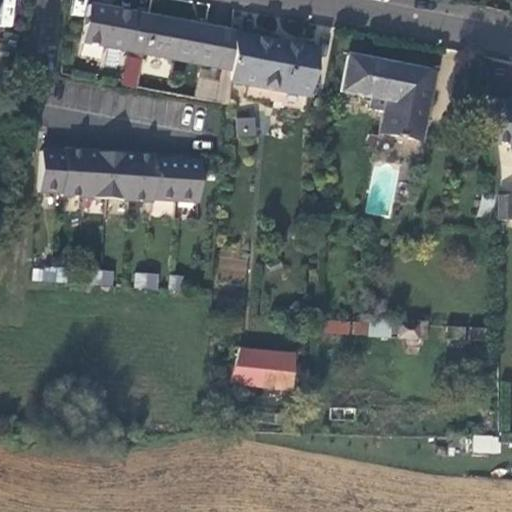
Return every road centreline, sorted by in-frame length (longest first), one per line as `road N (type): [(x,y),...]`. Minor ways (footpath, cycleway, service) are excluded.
road 1 (residential): [(43,0),(31,118),(214,137)]
road 2 (residential): [(511,40),(300,0)]
road 3 (track): [(31,118),(16,283)]
